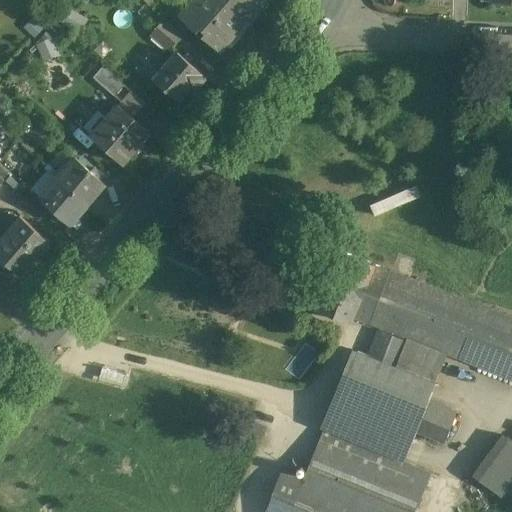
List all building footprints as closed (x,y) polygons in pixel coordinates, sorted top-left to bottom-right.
[(173,6),(165,0),(145,0),(145,1),(163,17),(173,6)] [(194,0),(181,16),(222,52),(266,0),(194,0)] [(183,35),(165,20),(156,30),(174,46),(183,35)] [(177,52),(153,80),(167,92),(168,91),(178,100),(189,87),(194,91),(205,79),(200,74),(201,73),(177,52)] [(125,84),(102,65),(93,75),(115,95),(125,84)] [(117,104),(90,135),(121,162),(148,131),(117,104)] [(0,158),(1,160),(15,140),(5,132),(0,139),(0,158)] [(104,183),(75,157),(57,176),(87,202),(104,183)] [(87,202),(57,176),(39,196),(69,223),(87,202)] [(51,243),(20,216),(0,239),(0,256),(22,276),(51,243)] [(375,264),(340,250),(316,309),(351,323),(354,316),(375,264)] [(511,318),(375,264),(354,316),(406,337),(446,353),(511,379),(511,318)] [(405,341),(379,330),(369,355),(395,366),(405,341)] [(405,341),(395,366),(434,382),(446,353),(406,337),(405,341)] [(357,351),(337,399),(415,430),(428,399),(434,382),(395,366),(369,355),(357,351)] [(415,430),(337,399),(324,430),(404,462),(415,430)] [(455,410),(428,399),(415,430),(443,441),(455,410)] [(324,430),(324,429),(304,478),(283,469),(265,511),(414,511),(431,473),(404,462),(324,430)] [(511,441),(503,435),(473,475),(502,497),(511,482),(511,441)]
